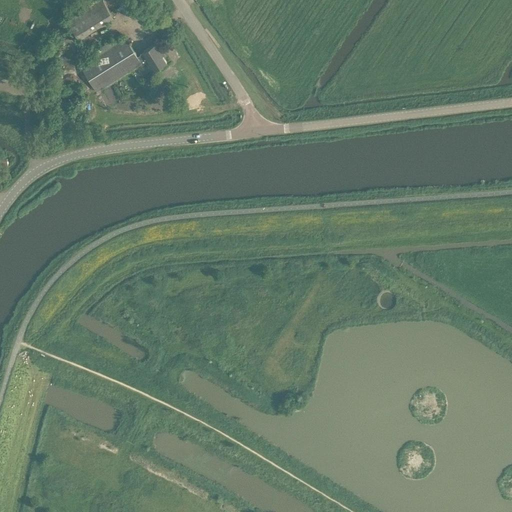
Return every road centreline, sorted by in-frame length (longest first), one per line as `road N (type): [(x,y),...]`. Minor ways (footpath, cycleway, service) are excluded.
road 1 (tertiary): [(0,214),(36,172),(61,160),(261,132)]
road 2 (tertiary): [(261,132),(511,105)]
road 3 (unclassified): [(261,132),(176,0)]
